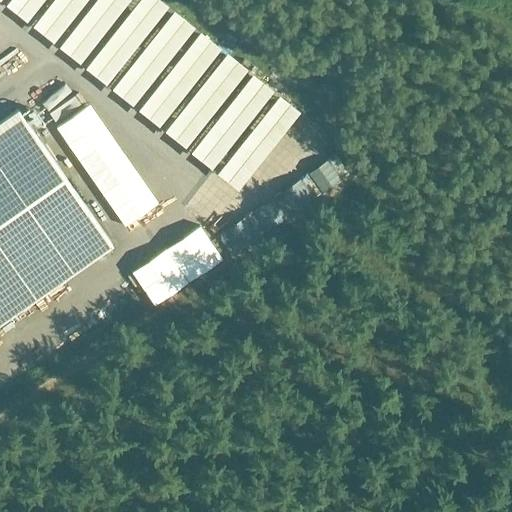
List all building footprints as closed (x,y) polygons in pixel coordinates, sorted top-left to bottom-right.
[(152,17),(162,4),(156,0),(130,0),(81,65),(99,78),(111,63),(104,57),(113,44),(107,39),(125,16),(133,22),(142,9),(152,17)] [(170,34),(169,36),(179,40),(188,21),(162,9),(154,27),(170,34)] [(108,90),(237,182),(294,104),(269,86),(270,85),(242,65),(243,65),(219,48),(191,86),(184,81),(212,42),(190,26),(144,90),(121,73),(108,90)] [(19,107),(0,119),(0,320),(113,242),(19,107)] [(269,158),(255,175),(275,192),(325,134),(318,128),(304,143),(298,138),(276,164),(269,158)] [(126,261),(61,308),(74,325),(139,278),(126,261)]
